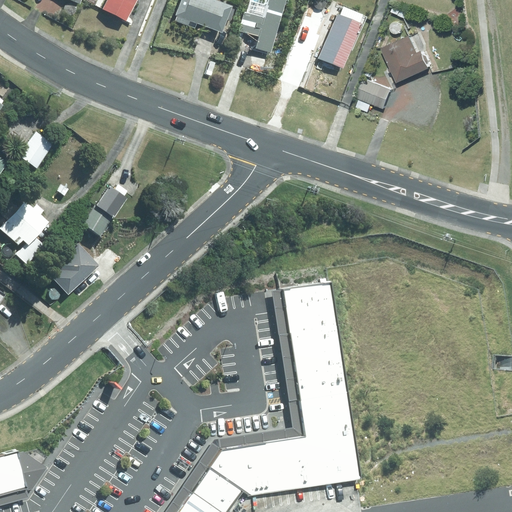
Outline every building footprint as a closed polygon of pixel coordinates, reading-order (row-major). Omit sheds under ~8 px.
[(103,0),(100,7),(123,18),(132,0),(103,0)] [(175,0),(170,14),(172,15),(170,20),(188,27),(190,21),(213,30),(223,5),(212,0),(175,0)] [(263,0),(262,5),(249,2),(247,12),(241,11),(235,30),(254,35),(250,47),(266,51),(269,40),(274,42),(285,0),(263,0)] [(393,6),(391,11),(405,17),(408,12),(393,6)] [(333,13),(314,58),(337,68),(356,23),(333,13)] [(322,16),(318,28),(325,31),(329,19),(322,16)] [(304,24),(296,45),(308,49),(316,29),(304,24)] [(383,47),(397,81),(429,67),(421,50),(418,52),(410,35),(383,47)] [(454,56),(444,59),(446,66),(456,63),(454,56)] [(363,77),(355,96),(377,105),(384,86),(363,77)] [(358,100),(355,107),(368,112),(371,104),(358,100)] [(34,131),(16,153),(32,166),(50,143),(34,131)] [(54,190),(62,196),(69,186),(61,180),(54,190)] [(97,233),(114,210),(124,195),(125,195),(107,183),(94,202),(80,221),(96,233),(97,233)] [(22,199),(0,223),(0,228),(15,243),(19,237),(25,242),(45,220),(22,199)] [(62,296),(94,265),(70,240),(57,253),(60,256),(51,265),(56,270),(46,279),(53,287),(52,287),(51,287),(50,287),(49,288),(48,288),(47,289),(46,290),(46,291),(45,292),(45,293),(45,294),(46,295),(46,296),(46,297),(47,298),(48,298),(48,299),(49,299),(50,300),(51,300),(52,300),(53,300),(54,300),(55,299),(56,299),(56,298),(57,297),(58,297),(58,296),(58,295),(59,294),(59,293),(58,292),(62,296)] [(222,511),(237,491),(248,496),(355,481),(325,275),(275,279),(299,437),(211,448),(170,511),(222,511)] [(0,493),(19,488),(7,453),(0,455),(0,493)]
